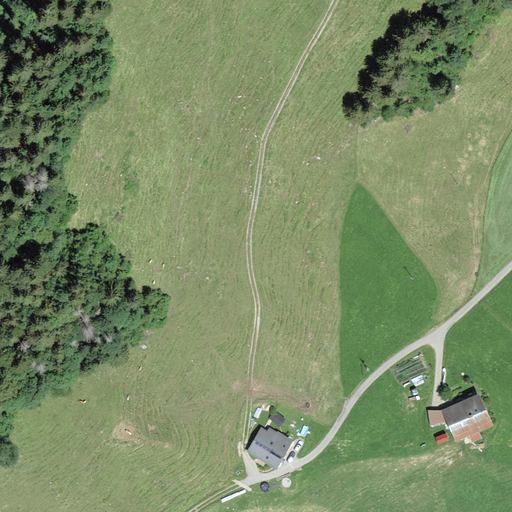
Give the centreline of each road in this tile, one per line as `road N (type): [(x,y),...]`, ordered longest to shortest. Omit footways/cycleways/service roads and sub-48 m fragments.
road 1 (track): [(193,511),(253,481),(245,453),(261,305),(249,269),(264,140),(336,0)]
road 2 (unclassified): [(511,265),(364,385),(318,450),(253,481)]
